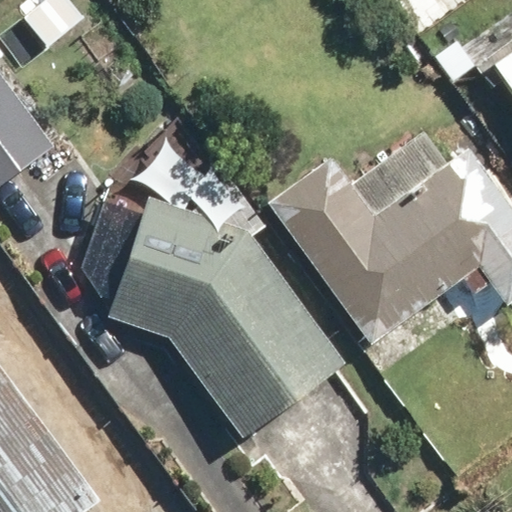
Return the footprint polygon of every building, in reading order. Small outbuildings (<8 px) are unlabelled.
[(0,86),(0,190),(50,154),(0,86)] [(511,106),(503,112),(511,124),(511,106)] [(471,275),(497,312),(511,301),(511,226),(460,153),(414,184),(364,220),(322,159),(257,204),(362,352),(426,307),(471,275)] [(102,326),(151,341),(233,449),(340,368),(243,241),(227,231),(141,204),(102,326)] [(0,511),(89,511),(92,510),(0,390),(0,511)]
